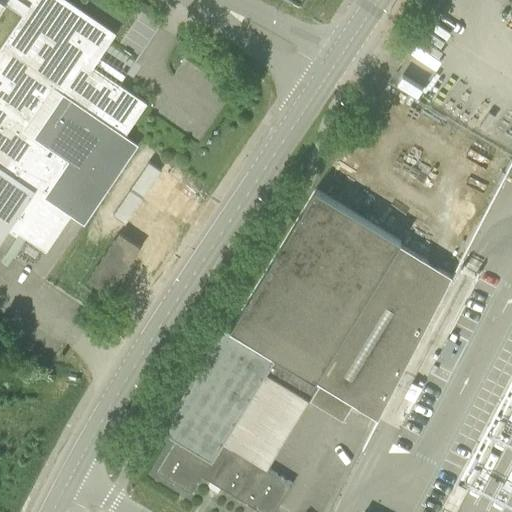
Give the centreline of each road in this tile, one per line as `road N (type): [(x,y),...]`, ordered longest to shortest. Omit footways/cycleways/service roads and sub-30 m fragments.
road 1 (tertiary): [(59,493),(330,70)]
road 2 (unclassified): [(330,70),(205,0)]
